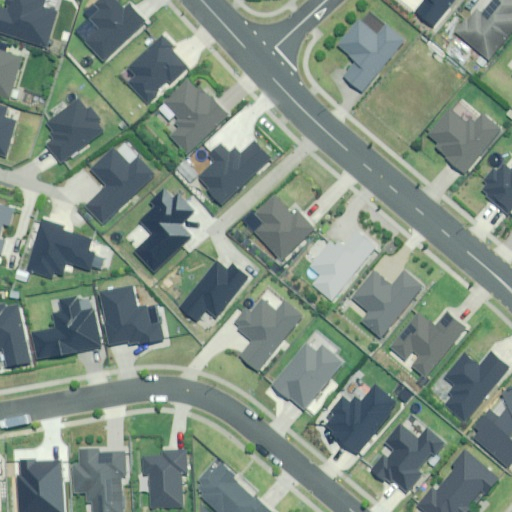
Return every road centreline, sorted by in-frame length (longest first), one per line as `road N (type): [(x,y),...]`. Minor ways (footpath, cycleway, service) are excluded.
road 1 (residential): [(350,511),(218,404),(191,394),(157,390),(0,416)]
road 2 (tertiary): [(511,290),(367,169),(255,61)]
